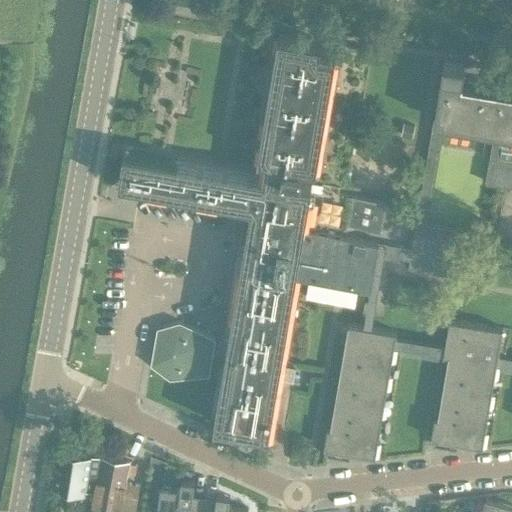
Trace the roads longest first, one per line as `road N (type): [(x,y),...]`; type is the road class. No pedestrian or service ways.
road 1 (tertiary): [(109,0),(43,386)]
road 2 (residential): [(511,471),(296,499)]
road 3 (residential): [(296,499),(125,419)]
road 4 (tertiary): [(43,386),(22,511)]
